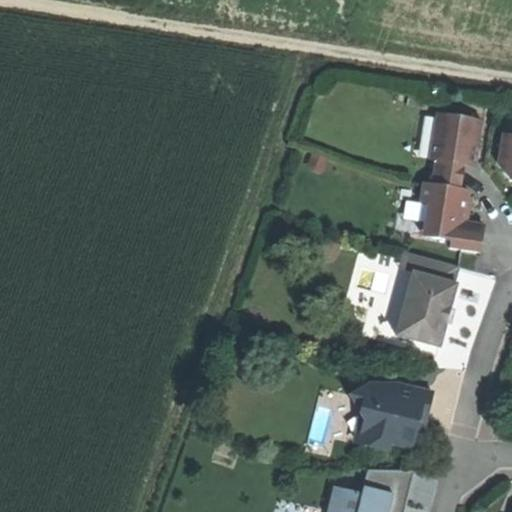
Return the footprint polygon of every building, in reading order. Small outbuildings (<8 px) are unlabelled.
[(438,162),(434,188),(460,192),(464,166),(465,161),(478,163),(484,123),(438,116),(433,146),(440,147),(438,162)] [(511,137),(504,136),(500,166),(511,182),(511,181),(511,137)] [(431,161),(438,162),(440,147),(433,146),(431,161)] [(434,188),(424,186),(421,204),(429,205),(426,227),(436,229),(435,239),(452,241),(451,249),(481,253),(482,241),(485,226),(466,223),(470,193),(460,192),(434,188)] [(424,237),(435,239),(436,229),(426,227),(424,237)] [(418,257),(414,274),(455,284),(459,267),(418,257)] [(398,336),(441,347),(447,324),(451,307),(457,285),(455,284),(414,274),(398,336)] [(459,309),(451,307),(447,324),(454,326),(456,318),(459,309)] [(435,394),(400,385),(398,393),(370,386),(351,396),(369,427),(365,446),(390,453),(392,446),(413,451),(417,435),(420,420),(428,422),(435,394)] [(426,429),(428,422),(420,420),(417,435),(424,437),(426,429)] [(406,511),(410,497),(435,503),(440,476),(369,461),(362,490),(334,484),(328,511),(406,511)]
